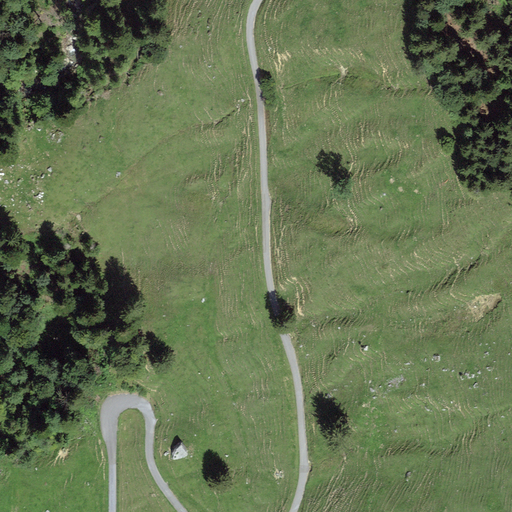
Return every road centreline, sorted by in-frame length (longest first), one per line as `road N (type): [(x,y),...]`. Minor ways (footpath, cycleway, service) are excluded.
road 1 (track): [(257,0),(250,33),(267,269),(295,371),(303,448),(292,511)]
road 2 (track): [(182,511),(150,461),(145,406),(127,400),(109,413),(113,511)]
